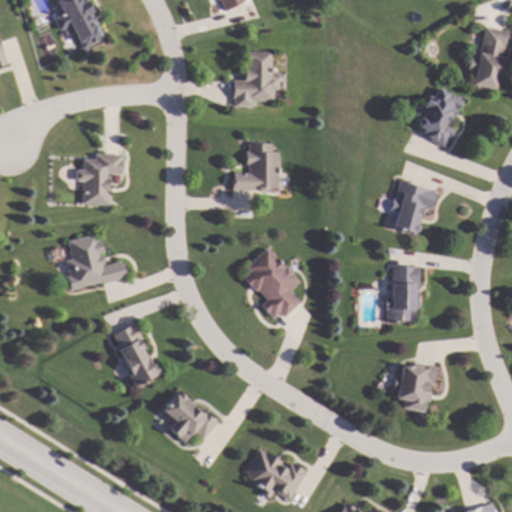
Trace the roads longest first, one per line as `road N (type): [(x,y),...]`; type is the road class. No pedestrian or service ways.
road 1 (residential): [(511,441),(445,465),(391,461),(234,363),(181,287),(173,50),(152,0)]
road 2 (residential): [(511,417),(483,339),(475,282),(511,174)]
road 3 (residential): [(175,96),(51,110),(7,136)]
